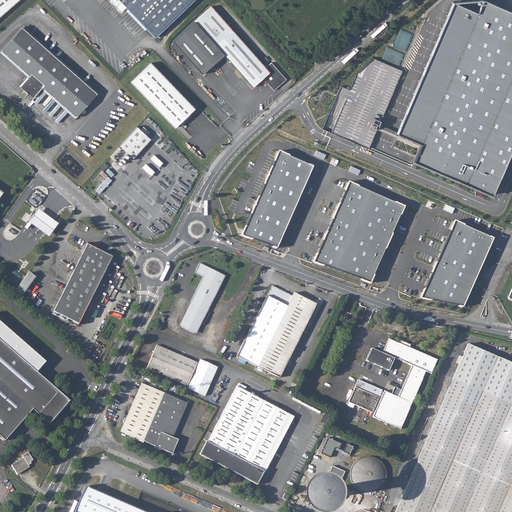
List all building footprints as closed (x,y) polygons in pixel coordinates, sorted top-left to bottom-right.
[(0,0),(0,16),(18,0),(0,0)] [(110,0),(110,1),(120,12),(125,7),(155,37),(193,0),(110,0)] [(492,195),(511,146),(511,11),(485,0),(481,0),(477,10),(468,7),(454,1),(397,133),(420,143),(413,159),(412,161),(492,195)] [(273,90),(280,84),(286,79),(271,62),(265,67),(211,6),(172,41),(201,73),(223,54),(253,87),(263,78),(265,80),(263,81),(266,85),(267,83),(273,90)] [(76,117),(96,93),(22,27),(1,50),(29,75),(19,86),(32,98),(42,87),(76,117)] [(349,91),(341,87),(322,129),(368,149),(402,71),(374,59),(356,75),(349,91)] [(174,127),(194,108),(151,63),(131,82),(174,127)] [(147,134),(149,132),(144,126),(141,129),(147,134)] [(150,139),(136,127),(119,145),(133,158),(150,139)] [(312,166),(278,151),(241,236),(276,248),(312,166)] [(326,155),(317,151),(314,156),(324,160),(326,155)] [(360,170),(351,166),(349,171),(358,175),(360,170)] [(348,182),(313,262),(369,283),(403,207),(348,182)] [(445,204),(443,209),(452,213),(454,209),(445,204)] [(48,237),(58,224),(38,209),(28,222),(48,237)] [(462,307),(493,238),(454,221),(420,298),(462,307)] [(87,244),(53,311),(77,324),(78,324),(112,256),(87,244)] [(193,302),(181,326),(194,333),(206,309),(208,310),(218,290),(225,276),(224,275),(207,267),(200,263),(195,272),(203,276),(196,290),(191,301),(193,302)] [(28,272),(13,292),(20,298),(35,277),(28,272)] [(244,360),(257,366),(292,296),(275,287),(273,286),(267,296),(236,356),(244,360)] [(292,296),(257,366),(279,377),(303,331),(307,333),(322,303),(315,299),(312,301),(311,301),(294,293),(292,296)] [(382,390),(358,379),(348,402),(372,412),(373,410),(375,411),(372,416),(400,428),(412,401),(425,371),(430,373),(437,359),(409,347),(410,346),(399,341),(398,343),(388,338),(382,352),(371,348),(366,360),(388,370),(394,358),(412,365),(401,390),(397,397),(391,394),(384,391),(383,392),(381,391),(382,390)] [(49,424),(69,400),(68,400),(67,400),(67,399),(0,340),(0,436),(4,440),(32,409),(47,422),(48,422),(48,423),(49,424)] [(450,384),(394,511),(511,511),(511,363),(468,344),(467,344),(467,345),(450,384)] [(156,346),(146,368),(187,385),(197,363),(156,345),(156,346)] [(188,388),(205,396),(218,367),(201,360),(188,388)] [(164,393),(141,383),(132,403),(126,417),(124,419),(123,422),(123,425),(120,431),(136,439),(137,440),(143,443),(164,393)] [(257,484),(264,471),(260,470),(270,452),(277,437),(289,414),(274,406),(246,391),(236,386),(233,391),(220,417),(201,454),(209,459),(257,484)] [(164,393),(143,443),(144,442),(155,447),(156,449),(160,450),(162,450),(166,452),(171,454),(172,454),(178,440),(172,437),(187,403),(164,393)] [(322,452),(331,456),(335,446),(339,448),(341,442),(328,437),(322,452)] [(347,443),(344,451),(350,454),(354,446),(347,443)] [(23,457),(11,465),(17,474),(29,467),(28,465),(31,463),(30,462),(33,460),(28,452),(22,455),(23,457)] [(354,485),(356,488),(357,489),(359,490),(362,491),(364,492),(368,492),(370,492),(373,491),(375,490),(377,489),(379,488),(381,486),(382,485),(383,482),(384,481),(385,478),(385,477),(385,475),(385,472),(385,470),(384,468),(383,466),(382,464),(380,463),(378,461),(376,459),(374,458),(372,458),(369,457),(366,457),(362,458),(359,459),(358,460),(356,462),(354,463),(353,465),(352,467),(351,470),(350,471),(350,473),(351,479),(354,485)] [(340,483),(345,471),(333,465),(327,476),(340,483)] [(85,487),(74,511),(146,511),(86,486),(85,487)]
